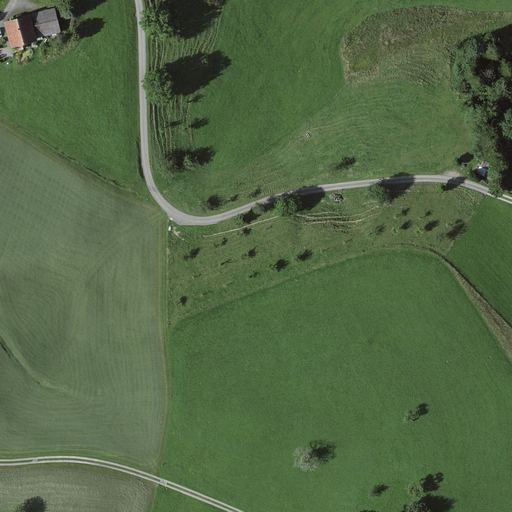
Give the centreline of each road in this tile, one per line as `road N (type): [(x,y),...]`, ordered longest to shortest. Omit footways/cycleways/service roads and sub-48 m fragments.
road 1 (track): [(511,204),(452,175),(350,183),(202,221),(163,205),(147,161),(133,0)]
road 2 (unclassified): [(0,462),(103,463),(235,511)]
